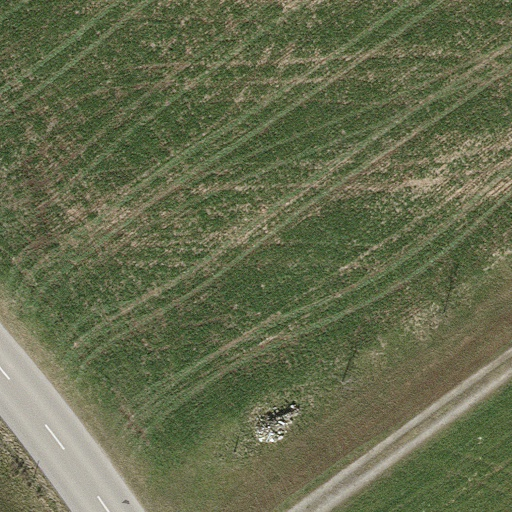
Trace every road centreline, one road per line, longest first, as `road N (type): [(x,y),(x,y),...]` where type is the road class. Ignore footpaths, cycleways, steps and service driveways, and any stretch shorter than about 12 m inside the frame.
road 1 (track): [(318,511),(511,366)]
road 2 (tertiary): [(0,391),(101,511)]
